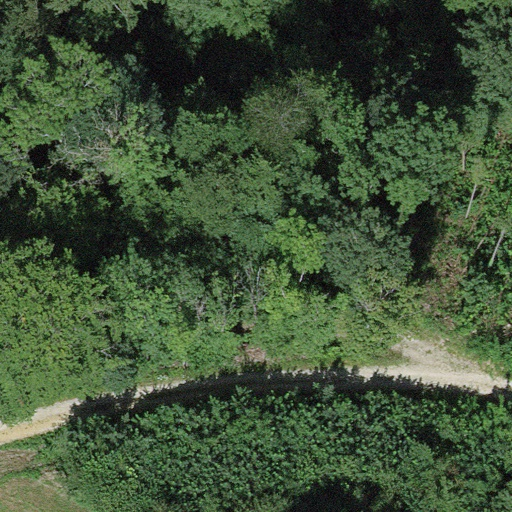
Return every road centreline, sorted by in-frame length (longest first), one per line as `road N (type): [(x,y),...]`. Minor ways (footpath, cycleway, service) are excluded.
road 1 (track): [(511,380),(257,389),(115,404),(0,438)]
road 2 (track): [(428,385),(337,318),(181,315),(0,268)]
